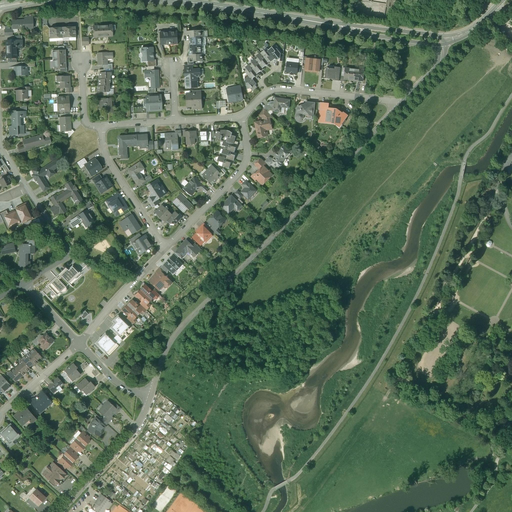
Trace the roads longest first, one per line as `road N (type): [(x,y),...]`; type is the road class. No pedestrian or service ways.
road 1 (residential): [(150,396),(167,346),(186,321),(399,106)]
road 2 (secondary): [(180,0),(413,36)]
road 3 (residential): [(240,116),(275,89),(399,106)]
road 4 (residential): [(165,248),(245,161),(240,116)]
road 5 (residential): [(61,511),(135,429),(150,396)]
road 6 (residential): [(165,248),(104,153),(101,126)]
road 7 (residential): [(23,282),(67,254),(25,186)]
road 8 (residential): [(79,343),(165,248)]
